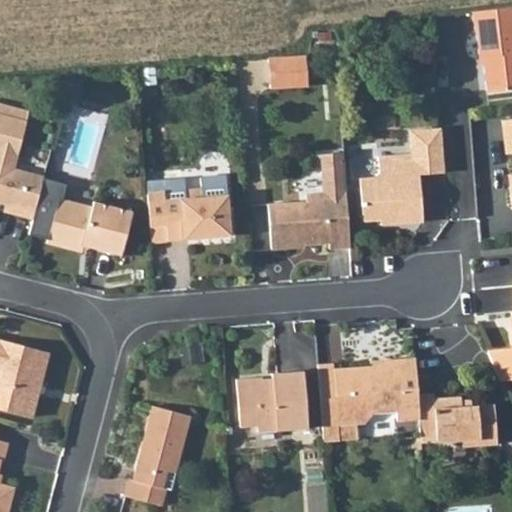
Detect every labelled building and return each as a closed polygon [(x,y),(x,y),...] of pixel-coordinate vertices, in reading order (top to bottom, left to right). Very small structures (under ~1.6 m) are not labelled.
[(511,6),(469,11),(470,31),(473,31),(475,53),(481,53),(485,90),(511,86),(511,6)] [(263,64),(265,95),(301,93),(300,62),(263,64)] [(0,203),(14,207),(11,216),(29,221),(40,181),(41,177),(13,170),(26,114),(2,109),(0,115),(0,203)] [(357,178),(360,218),(384,216),(385,222),(420,219),(416,173),(441,171),(438,126),(407,128),(408,151),(374,153),(376,172),(371,176),(357,178)] [(228,235),(225,175),(199,177),(200,188),(184,189),(183,178),(144,180),(147,217),(149,240),(228,235)] [(29,221),(25,237),(45,243),(43,247),(77,256),(79,247),(116,257),(127,215),(90,204),(87,211),(59,203),(63,188),(40,181),(29,221)] [(343,194),(303,197),(304,205),(267,209),(270,254),(299,252),(299,242),(310,241),(310,245),(326,244),(327,250),(347,248),(343,194)] [(0,212),(11,216),(14,207),(0,203),(0,212)] [(511,330),(511,331),(511,334),(511,350),(485,352),(498,380),(511,378),(511,330)] [(0,406),(27,414),(44,350),(0,338),(0,406)] [(316,363),(321,436),(322,442),(337,441),(336,427),(354,425),(361,425),(366,421),(365,412),(391,410),(391,421),(417,420),(415,393),(412,357),(392,358),(392,364),(330,370),(330,363),(316,363)] [(233,379),(236,429),(252,429),(252,435),(303,431),(298,370),(268,373),(269,384),(255,385),(254,377),(233,379)] [(437,440),(461,439),(461,446),(496,443),(493,404),(459,407),(458,399),(434,400),(433,393),(415,393),(417,420),(418,427),(419,441),(437,440)] [(125,494),(152,501),(157,484),(170,487),(188,412),(152,404),(133,478),(129,477),(125,494)] [(336,427),(337,441),(355,440),(354,425),(336,427)] [(0,511),(2,511),(9,488),(0,485),(0,455),(3,442),(0,440),(0,511)]
